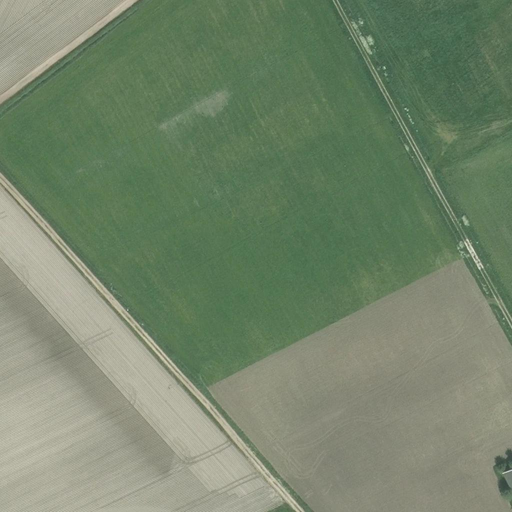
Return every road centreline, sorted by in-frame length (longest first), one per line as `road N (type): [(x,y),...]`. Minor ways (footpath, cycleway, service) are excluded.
road 1 (track): [(296,511),(0,177)]
road 2 (track): [(334,0),(511,321)]
road 3 (track): [(0,104),(137,0)]
